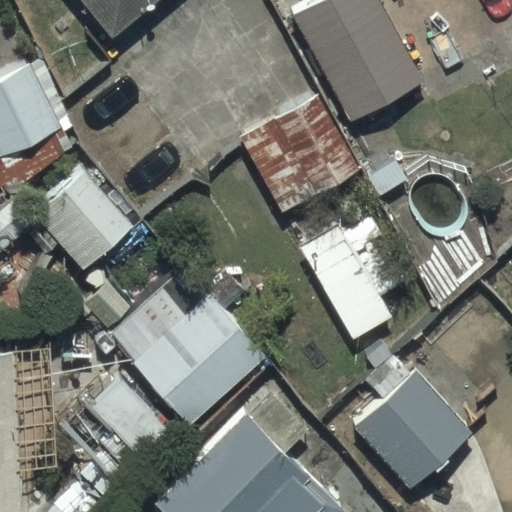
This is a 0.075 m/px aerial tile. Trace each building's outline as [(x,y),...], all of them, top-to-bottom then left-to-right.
[(84,0),(103,23),(133,0),(84,0)] [(376,0),(293,0),(285,4),(343,109),(415,70),(376,0)] [(0,180),(72,148),(62,124),(69,120),(36,48),(0,64),(0,180)] [(312,83),(233,124),(275,203),(354,161),(312,83)] [(124,213),(75,157),(23,203),(10,188),(0,196),(0,241),(24,220),(43,242),(53,232),(75,256),(124,213)] [(358,194),(291,232),(347,330),(387,307),(375,286),(402,270),(358,194)] [(178,256),(106,322),(183,411),(256,347),(219,304),(241,285),(223,264),(202,282),(178,256)] [(376,388),(347,415),(403,477),(464,421),(407,358),(403,362),(377,334),(360,350),(369,361),(360,370),(376,388)] [(0,335),(0,511),(14,511),(12,335),(0,335)] [(157,405),(135,384),(89,432),(111,453),(157,405)] [(160,511),(165,508),(168,511),(327,511),(338,502),(234,397),(118,511),(160,511)]
